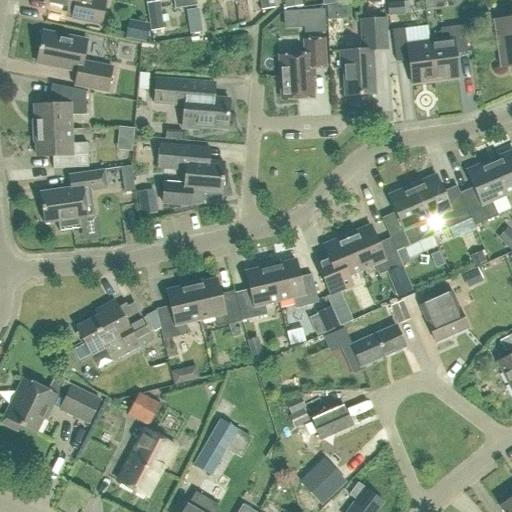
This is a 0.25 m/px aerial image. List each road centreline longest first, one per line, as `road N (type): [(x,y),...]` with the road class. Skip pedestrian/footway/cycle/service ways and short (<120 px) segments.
road 1 (residential): [(246,234),(299,217),(383,143),(463,132),(511,112)]
road 2 (residential): [(422,511),(378,403),(423,379),(503,443)]
road 3 (residential): [(3,272),(115,264),(246,234)]
